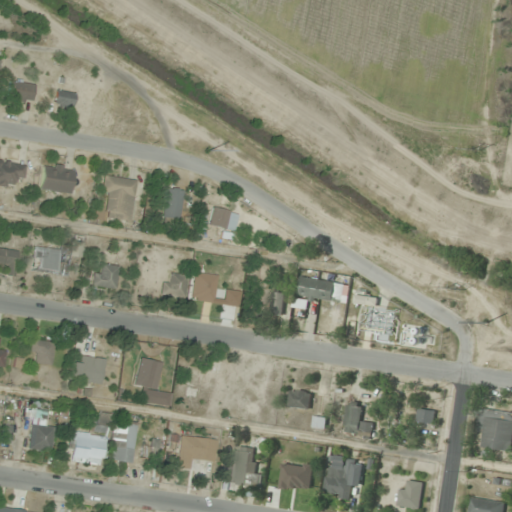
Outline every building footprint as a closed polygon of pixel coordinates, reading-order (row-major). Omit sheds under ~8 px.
[(32,85),(8,81),(5,98),(29,103),(32,85)] [(51,105),(69,109),(72,93),(54,90),(51,105)] [(0,184),(21,184),(21,162),(0,162),(0,184)] [(70,168),(40,165),(37,190),(67,193),(70,168)] [(91,220),(127,225),(133,180),(100,176),(97,193),(104,194),(103,204),(93,202),(91,220)] [(160,219),(176,220),(180,190),(163,188),(160,219)] [(226,211),(210,206),(205,225),(221,230),(226,211)] [(80,237),(68,235),(67,243),(58,242),(57,249),(30,247),(27,273),(64,277),(67,256),(78,258),(80,237)] [(91,273),(89,286),(112,290),(116,267),(98,264),(97,274),(91,273)] [(184,276),(162,273),(158,296),(180,299),(184,276)] [(210,303),(214,276),(191,273),(187,300),(210,303)] [(342,303),(346,285),(333,282),(334,275),(327,274),(326,281),(302,277),(298,295),(342,303)] [(378,303),(378,294),(356,295),(356,304),(378,303)] [(51,344),(30,340),(26,362),(48,365),(51,344)] [(99,384),(101,359),(78,357),(77,363),(70,363),(68,381),(99,384)] [(149,387),(155,362),(138,357),(131,382),(149,387)] [(310,409),(312,392),(292,389),(289,406),(310,409)] [(374,435),(375,422),(363,421),(365,403),(348,402),(345,433),(374,435)] [(436,410),(419,409),(418,421),(435,423),(436,410)] [(511,451),(511,411),(481,409),(478,433),(484,434),(483,448),(511,451)] [(92,430),(100,432),(104,415),(95,413),(92,430)] [(327,418),(315,417),(314,427),(326,429),(327,418)] [(107,461),(128,464),(133,423),(111,420),(107,461)] [(51,427),(28,424),(25,449),(47,452),(51,427)] [(0,444),(8,444),(8,425),(0,425),(0,444)] [(101,435),(66,434),(65,458),(100,459),(101,435)] [(157,440),(143,438),(140,459),(154,461),(157,440)] [(187,462),(213,462),(213,439),(187,439),(187,462)] [(226,450),(219,481),(246,488),(250,474),(251,474),(255,457),(226,450)] [(361,488),(366,462),(348,459),(346,469),(330,466),(325,494),(351,498),(353,487),(361,488)] [(504,511),(506,503),(473,497),(469,511),(504,511)]
